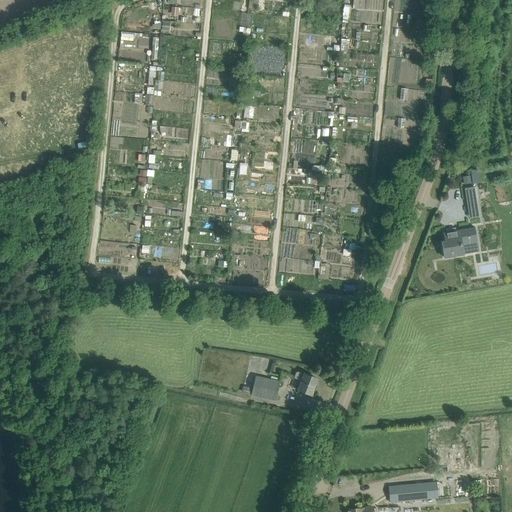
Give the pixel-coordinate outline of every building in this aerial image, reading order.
[(153,20),(149,59),(157,60),(161,21),(153,20)] [(161,30),(170,31),(172,21),(163,20),(161,30)] [(146,104),(153,105),(155,86),(154,86),(156,66),(150,65),(146,104)] [(253,118),(255,105),(245,104),(243,116),(253,118)] [(235,128),(249,129),(250,120),(235,120),(235,128)] [(479,168),(472,169),(474,183),(481,182),(479,168)] [(474,187),(465,188),(468,210),(478,208),(474,187)] [(446,242),(442,243),(445,258),(463,255),(462,246),(474,244),(472,228),(459,230),(444,233),(446,242)] [(132,267),(134,244),(102,241),(100,269),(108,270),(110,257),(126,258),(125,267),(132,267)] [(316,273),(316,260),(289,260),(289,272),(316,273)] [(330,278),(330,264),(319,263),(318,278),(330,278)] [(317,379),(305,374),(304,374),(296,371),(294,378),(302,381),(298,390),(311,395),(317,379)] [(252,394),(266,397),(275,400),(279,382),(270,380),(256,377),(246,374),(242,392),(252,394)] [(437,424),(439,473),(479,471),(477,423),(437,424)] [(396,502),(406,501),(436,498),(434,481),(404,485),(394,486),(396,502)]
